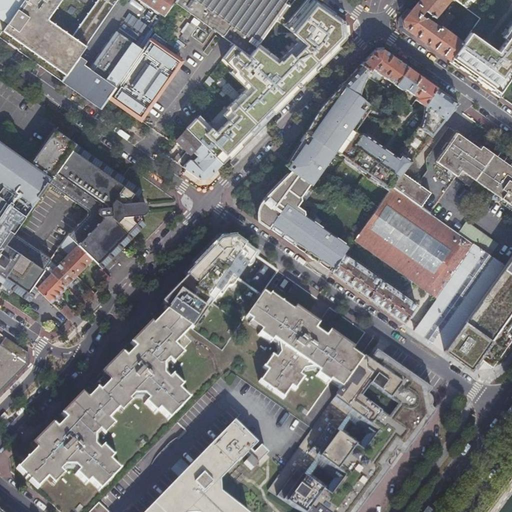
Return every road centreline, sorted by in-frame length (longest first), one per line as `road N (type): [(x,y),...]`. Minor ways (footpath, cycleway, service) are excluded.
road 1 (residential): [(499,410),(202,202)]
road 2 (residential): [(202,202),(376,26)]
road 3 (residential): [(202,202),(0,60)]
road 4 (residential): [(83,350),(104,308),(202,202)]
road 5 (residential): [(511,123),(376,26)]
road 6 (primary): [(499,410),(426,511)]
road 7 (residential): [(0,440),(83,350)]
